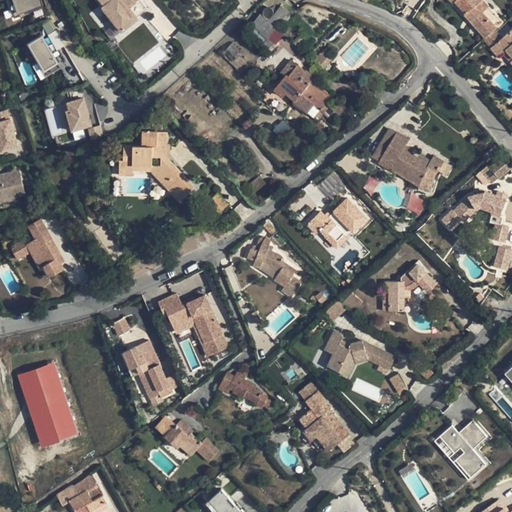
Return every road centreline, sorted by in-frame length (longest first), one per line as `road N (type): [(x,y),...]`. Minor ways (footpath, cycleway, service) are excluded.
road 1 (residential): [(0,327),(88,307),(225,245),(420,73),(427,50)]
road 2 (residential): [(296,511),(473,355),(511,307)]
road 3 (residential): [(86,68),(125,118),(251,0)]
road 4 (residential): [(427,50),(511,140)]
